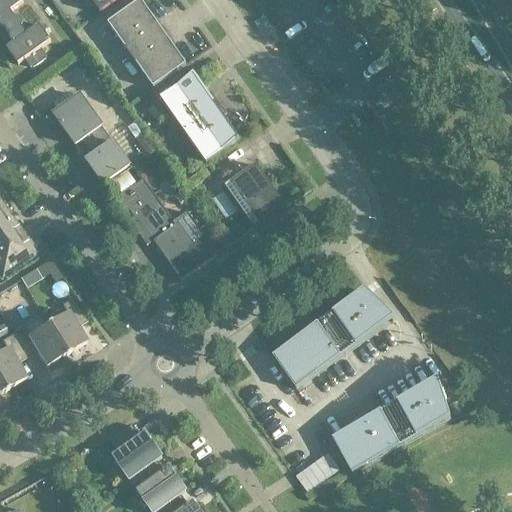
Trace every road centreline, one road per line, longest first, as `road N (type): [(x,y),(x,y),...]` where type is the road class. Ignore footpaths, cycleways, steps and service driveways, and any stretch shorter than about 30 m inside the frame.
road 1 (residential): [(219,0),(349,186),(355,211),(329,251),(165,359)]
road 2 (residential): [(165,359),(0,131)]
road 3 (residential): [(165,359),(0,463)]
road 4 (residential): [(259,495),(165,359)]
